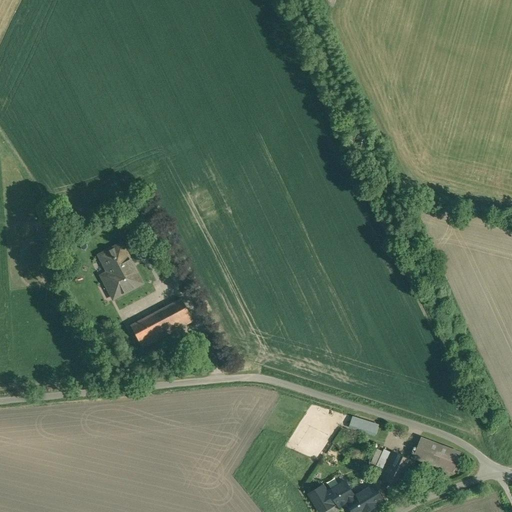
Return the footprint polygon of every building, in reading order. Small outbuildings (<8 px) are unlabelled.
[(141,283),(120,245),(99,256),(108,273),(101,276),(105,284),(106,284),(112,281),(114,284),(111,286),(116,296),(113,297),(112,297),(112,298),(119,294),(119,295),(141,283)] [(181,299),(130,326),(132,331),(141,348),(192,321),(181,299)] [(121,315),(111,320),(120,337),(132,331),(130,326),(127,327),(121,315)] [(460,454),(421,439),(414,458),(453,473),(460,454)] [(415,462),(392,451),(381,478),(402,488),(415,462)] [(350,500),(356,497),(346,481),(327,492),(323,485),(310,494),(320,511),(322,511),(338,503),(340,506),(348,502),(348,503),(350,501),(350,500)] [(356,497),(350,500),(350,501),(354,508),(352,509),(353,511),(365,511),(384,501),(374,486),(356,497)]
